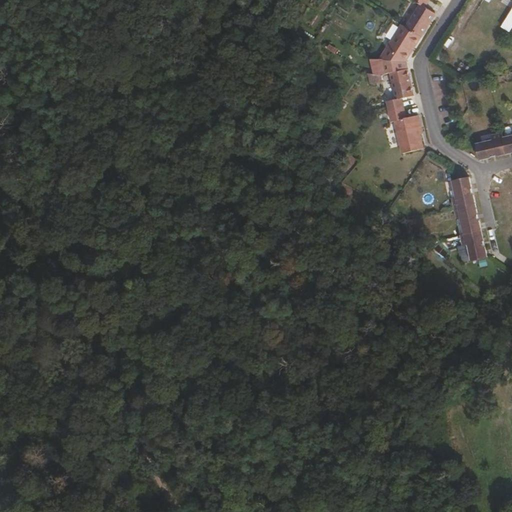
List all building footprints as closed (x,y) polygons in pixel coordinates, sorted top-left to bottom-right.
[(421,36),(435,13),(424,7),(428,0),(411,0),(419,6),(406,27),(421,36)] [(405,61),(421,36),(406,27),(402,24),(380,58),(384,74),(392,71),(405,68),(407,67),(405,61)] [(413,95),(407,67),(405,68),(392,71),(398,97),(388,100),(390,110),(405,107),(403,97),(413,95)] [(380,80),(381,74),(368,72),(366,83),(380,80)] [(420,135),(419,127),(421,127),(418,114),(407,117),(405,107),(390,110),(392,121),(397,120),(403,152),(424,148),(420,135)] [(503,136),(502,132),(492,134),(493,139),(476,143),(479,159),(506,152),(503,136)] [(511,133),(503,136),(506,152),(511,150),(511,133)] [(474,202),(468,176),(452,180),(455,196),(451,197),(453,207),(474,202)] [(480,230),(474,202),(453,207),(456,218),(460,217),(463,234),(480,230)] [(486,255),(480,230),(463,234),(461,234),(463,244),(468,243),(471,259),(486,255)]
